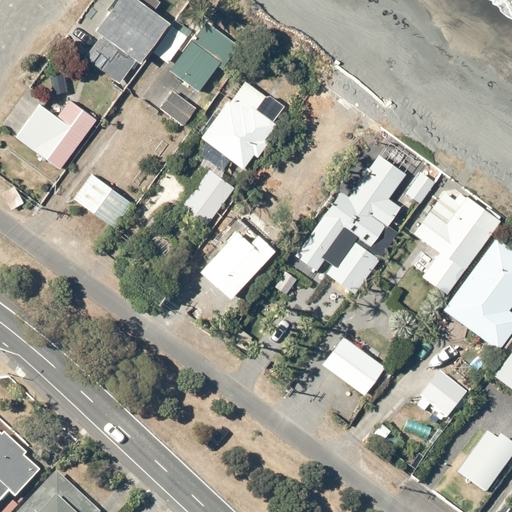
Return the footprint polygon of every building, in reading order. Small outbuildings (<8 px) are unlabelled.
[(83,64),(115,86),(134,59),(141,64),(172,20),(143,0),(117,0),(95,31),(102,36),(83,64)] [(188,34),(175,25),(155,55),(169,63),(188,34)] [(171,72),(198,93),(223,62),(196,41),(171,72)] [(169,65),(158,57),(146,74),(157,82),(169,65)] [(65,73),(46,77),(51,96),(70,92),(65,73)] [(196,108),(171,91),(160,108),(186,125),(196,108)] [(44,103),(19,136),(61,168),(98,120),(70,99),(58,114),(44,103)] [(251,113),(231,99),(203,138),(247,168),(257,154),(261,157),(271,144),(264,139),(275,123),(254,109),(251,113)] [(415,171),(379,149),(349,195),(343,191),(301,257),(317,266),(323,256),(338,265),(332,275),(360,292),(381,259),(371,247),(387,223),(394,227),(409,204),(398,197),(415,171)] [(235,185),(206,167),(180,207),(209,226),(235,185)] [(435,179),(420,169),(405,193),(419,203),(435,179)] [(136,201),(95,174),(78,200),(119,226),(136,201)] [(443,191),(414,232),(436,248),(430,256),(459,276),(499,221),(467,199),(463,205),(443,191)] [(279,249),(260,232),(251,241),(239,230),(201,271),(232,300),(279,249)] [(511,308),(511,247),(497,236),(442,311),(500,353),(511,336),(511,312),(510,311),(511,308)] [(299,282),(285,271),(275,284),(289,295),(299,282)] [(386,367),(345,337),(324,366),(365,396),(386,367)] [(511,347),(494,375),(511,387),(511,347)] [(473,395),(443,371),(424,396),(453,419),(473,395)] [(486,431),(457,469),(486,491),(511,456),(511,442),(503,436),(499,441),(486,431)] [(0,482),(17,499),(41,471),(25,456),(29,452),(5,432),(3,434),(0,432),(0,482)] [(102,511),(58,471),(20,511),(102,511)]
